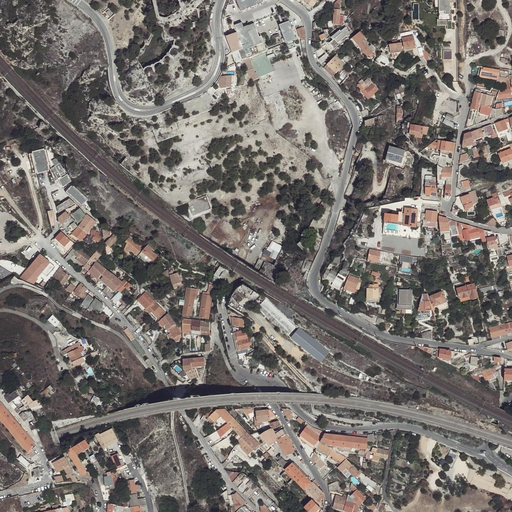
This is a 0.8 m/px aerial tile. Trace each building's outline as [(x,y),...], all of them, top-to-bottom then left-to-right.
[(180,0),(152,0),(153,2),(157,19),(160,22),(164,24),(169,23),(173,21),(181,16),(184,8),(186,9),(186,7),(180,0)] [(262,0),(235,0),(240,12),(264,3),(262,0)] [(454,29),(452,0),(441,0),(442,20),(439,20),(439,26),(447,25),(448,29),(454,29)] [(191,31),(202,29),(198,3),(188,13),(191,31)] [(287,43),(294,41),(296,40),(289,22),(279,26),(286,44),(287,43)] [(173,45),(174,45),(175,39),(165,42),(165,39),(162,30),(156,23),(155,28),(152,31),(153,31),(152,34),(151,34),(150,37),(147,40),(148,41),(147,43),(146,42),(141,50),(142,50),(142,52),(141,52),(139,56),(137,59),(144,71),(145,70),(146,68),(148,66),(151,66),(151,65),(153,64),(153,65),(156,62),(160,62),(160,61),(161,60),(162,60),(164,57),(166,55),(167,55),(166,54),(168,53),(168,52),(169,53),(170,49),(173,47),(172,47),(173,45)] [(226,37),(231,52),(232,52),(244,49),(247,59),(265,52),(266,52),(261,37),(259,38),(254,25),(249,27),(248,26),(244,28),(242,23),(234,26),(237,33),(226,37)] [(329,43),(334,49),(342,42),(341,40),(346,36),(347,37),(351,33),(345,27),(341,31),(340,30),(331,38),(333,40),(329,43)] [(306,32),(304,28),(301,29),(297,30),(301,41),(304,40),(304,41),(306,40),(306,36),(306,32)] [(204,36),(202,29),(191,31),(192,39),(204,36)] [(404,47),(415,44),(413,35),(412,31),(406,32),(407,37),(402,38),(404,47)] [(359,33),(352,39),(358,46),(362,42),(364,41),(365,40),(359,33)] [(208,56),(204,36),(192,39),(186,40),(190,59),(208,56)] [(296,47),(294,41),(287,43),(290,49),(296,47)] [(370,48),(364,41),(362,42),(372,53),(374,51),(371,46),(370,48)] [(372,53),(362,42),(358,46),(360,48),(368,57),(369,56),(372,53)] [(448,60),(452,59),(448,48),(444,50),(448,60)] [(244,49),(232,52),(233,56),(238,55),(247,80),(272,71),(265,52),(247,59),(244,49)] [(324,68),(332,76),(344,65),(335,56),(324,68)] [(497,76),(496,75),(482,73),(482,70),(480,70),(479,76),(498,80),(497,76)] [(221,76),(222,88),(235,87),(234,75),(221,76)] [(366,89),(364,87),(360,83),(357,85),(369,98),(372,95),(371,95),(366,89)] [(373,83),(370,86),(375,91),(378,88),(373,83)] [(370,86),(366,89),(371,95),(375,91),(370,86)] [(511,97),(510,89),(506,89),(497,90),(495,100),(511,97)] [(479,104),(482,94),(475,91),(472,102),(476,103),(479,104)] [(486,95),(482,94),(479,104),(489,107),(492,96),(486,95)] [(489,107),(479,104),(477,112),(489,116),(490,113),(491,109),(491,108),(489,107)] [(454,118),(447,114),(445,118),(452,122),(454,118)] [(377,116),(374,117),(374,118),(365,121),(365,126),(374,123),(377,124),(377,116)] [(502,120),(495,123),(498,132),(507,128),(504,120),(502,120)] [(409,134),(422,136),(422,133),(427,134),(428,127),(423,126),(423,127),(410,124),(409,127),(409,134)] [(491,125),(483,127),(486,136),(491,135),(494,133),(491,125)] [(478,129),(470,132),(473,140),(481,137),(481,135),(478,129)] [(464,134),(462,146),(474,143),(473,140),(470,132),(464,134)] [(451,142),(442,141),(441,149),(449,150),(451,142)] [(485,154),(490,152),(486,143),(481,145),(485,154)] [(394,146),(389,158),(404,164),(409,151),(394,146)] [(45,148),(33,151),(37,170),(50,168),(45,148)] [(511,158),(511,152),(511,149),(499,154),(502,163),(511,158)] [(459,164),(467,161),(468,153),(461,155),(459,164)] [(442,167),(445,167),(446,157),(439,156),(438,163),(438,165),(442,167)] [(51,168),(52,173),(54,172),(56,180),(60,178),(64,184),(71,181),(61,162),(51,168)] [(452,177),(452,168),(442,168),(441,180),(444,180),(445,180),(445,177),(447,177),(452,177)] [(432,171),(427,171),(427,173),(422,173),(421,179),(426,179),(426,181),(431,181),(431,180),(435,180),(435,177),(432,177),(432,171)] [(74,184),(67,191),(83,205),(89,198),(74,184)] [(477,203),(475,192),(475,190),(468,193),(469,195),(472,203),(473,205),(477,203)] [(472,203),(469,195),(461,198),(464,206),(472,203)] [(193,217),(188,203),(174,208),(190,220),(214,212),(208,196),(207,196),(212,210),(193,217)] [(207,196),(188,203),(193,217),(212,210),(207,196)] [(489,206),(497,203),(496,201),(498,200),(497,196),(487,200),(489,206)] [(69,199),(58,207),(62,212),(72,205),(74,204),(69,199)] [(78,206),(74,204),(72,205),(74,209),(73,210),(76,214),(80,210),(78,206)] [(418,210),(405,209),(405,213),(404,220),(417,222),(418,210)] [(76,224),(84,218),(86,216),(80,210),(76,214),(71,218),(66,211),(59,217),(59,221),(66,229),(71,224),(75,228),(78,226),(76,224)] [(434,222),(437,222),(438,212),(427,211),(427,214),(426,220),(426,221),(434,222)] [(399,216),(386,215),(385,221),(403,223),(403,220),(404,220),(405,213),(399,213),(399,216)] [(451,228),(457,226),(455,221),(451,220),(448,219),(440,216),(439,216),(441,232),(450,231),(450,226),(451,228)] [(89,229),(94,223),(88,217),(78,227),(87,234),(90,230),(89,229)] [(491,227),(498,228),(496,220),(493,217),(482,225),(491,227)] [(470,226),(461,223),(461,225),(465,240),(470,238),(469,237),(480,234),(478,228),(470,226)] [(461,225),(457,226),(459,235),(460,241),(465,240),(461,225)] [(78,227),(72,233),(80,241),(87,235),(86,234),(87,234),(78,227)] [(491,231),(484,230),(485,233),(486,239),(487,238),(492,237),(491,231)] [(61,233),(55,240),(66,251),(73,244),(61,233)] [(111,237),(105,243),(110,248),(119,239),(114,234),(111,237)] [(496,237),(492,237),(487,238),(489,245),(497,243),(496,237)] [(265,254),(276,259),(282,245),(271,240),(265,254)] [(128,246),(129,246),(138,254),(142,250),(132,241),(129,245),(128,246)] [(78,249),(74,246),(68,253),(72,256),(73,254),(78,249)] [(153,251),(147,246),(142,252),(152,260),(153,261),(157,257),(152,252),(153,251)] [(503,256),(501,248),(495,249),(497,257),(503,256)] [(85,263),(90,258),(78,249),(73,254),(78,258),(85,263)] [(370,250),(368,259),(382,261),(382,258),(391,259),(392,253),(389,253),(370,250)] [(97,262),(102,255),(96,251),(91,258),(97,262)] [(54,267),(40,254),(19,278),(33,284),(41,273),(46,276),(54,267)] [(412,263),(412,257),(401,255),(400,261),(412,263)] [(83,266),(85,263),(78,258),(76,260),(83,266)] [(95,262),(90,258),(85,263),(91,268),(95,262)] [(265,263),(260,260),(256,268),(262,271),(265,263)] [(107,271),(95,262),(91,268),(96,272),(100,275),(102,277),(107,271)] [(3,265),(0,267),(0,276),(4,280),(11,272),(3,265)] [(225,271),(226,269),(227,268),(222,265),(219,268),(215,275),(217,276),(220,278),(221,278),(221,277),(225,271)] [(69,276),(62,271),(63,270),(60,267),(53,277),(59,282),(59,283),(61,285),(69,276)] [(232,273),(226,269),(225,271),(221,277),(226,280),(225,281),(226,283),(230,285),(231,283),(230,283),(234,277),(233,276),(234,275),(232,274),(232,273)] [(324,279),(327,279),(330,273),(343,281),(345,278),(332,270),(331,272),(327,269),(326,271),(324,276),(324,279)] [(110,284),(112,286),(117,280),(117,279),(107,271),(102,277),(110,283),(110,284)] [(174,274),(170,275),(173,284),(181,281),(181,280),(179,273),(174,274)] [(333,283),(340,287),(343,281),(330,273),(327,279),(333,283)] [(356,289),(359,291),(362,281),(349,276),(344,288),(354,293),(356,289)] [(112,286),(116,289),(121,283),(117,280),(112,286)] [(116,289),(120,293),(125,287),(128,290),(132,286),(124,280),(121,283),(116,289)] [(237,296),(242,299),(244,298),(247,300),(249,297),(256,302),(262,294),(247,283),(237,296)] [(471,298),(477,296),(474,283),(457,288),(459,298),(470,295),(471,298)] [(75,287),(70,284),(66,289),(70,293),(75,287)] [(366,289),(366,298),(377,298),(377,288),(376,288),(376,284),(373,284),(373,285),(367,285),(367,289),(366,289)] [(80,297),(83,300),(85,298),(78,292),(83,287),(79,285),(74,291),(72,294),(79,299),(80,297)] [(85,293),(87,290),(84,286),(83,287),(78,292),(85,298),(88,295),(85,293)] [(195,296),(196,289),(192,288),(187,288),(186,301),(185,306),(184,315),(192,316),(195,296)] [(442,291),(434,295),(430,296),(434,306),(440,304),(439,301),(445,299),(442,291)] [(149,306),(153,303),(145,293),(138,300),(146,310),(149,306)] [(203,294),(200,318),(209,320),(212,296),(208,295),(203,294)] [(89,303),(92,299),(88,295),(83,300),(81,303),(85,307),(89,303)] [(128,301),(124,296),(119,301),(124,305),(128,301)] [(400,296),(398,296),(398,306),(409,306),(409,296),(400,296)] [(418,311),(432,310),(429,298),(421,300),(418,311)] [(98,312),(102,305),(95,299),(88,309),(91,311),(93,308),(98,312)] [(449,308),(445,299),(439,301),(440,304),(434,306),(436,312),(449,308)] [(295,327),(270,305),(264,301),(260,305),(290,332),(295,327)] [(163,310),(156,304),(151,308),(154,311),(158,316),(162,312),(163,311),(163,310)] [(416,319),(434,317),(433,313),(432,310),(418,311),(416,319)] [(47,319),(54,326),(59,321),(52,314),(47,319)] [(163,319),(168,325),(173,320),(168,315),(163,319)] [(234,318),(235,326),(245,328),(243,319),(234,318)] [(375,325),(384,326),(385,322),(385,319),(377,318),(375,325)] [(192,320),(183,319),(183,326),(183,329),(191,331),(191,333),(192,334),(192,320)] [(192,334),(201,335),(201,334),(201,321),(192,320),(192,334)] [(462,328),(461,320),(454,322),(455,329),(462,328)] [(173,321),(168,325),(166,326),(168,331),(170,331),(169,329),(176,326),(173,321)] [(210,332),(210,323),(201,321),(201,334),(211,335),(212,335),(212,332),(210,332)] [(489,328),(491,337),(496,336),(511,332),(511,322),(503,324),(489,328)] [(384,330),(388,332),(393,325),(387,323),(384,330)] [(178,329),(176,326),(169,329),(170,331),(171,333),(174,337),(174,338),(178,336),(180,339),(182,337),(181,335),(182,334),(181,334),(178,329)] [(298,328),(291,338),(322,361),(330,351),(299,327),(298,328)] [(134,338),(126,329),(123,332),(131,341),(134,338)] [(425,339),(435,341),(432,329),(422,335),(425,339)] [(233,333),(235,342),(248,339),(246,330),(233,333)] [(479,343),(487,342),(485,334),(482,334),(477,336),(479,343)] [(146,353),(134,338),(131,341),(143,356),(146,353)] [(235,342),(238,351),(241,350),(250,348),(248,339),(235,342)] [(65,350),(67,354),(78,349),(80,352),(84,350),(82,347),(80,347),(78,343),(65,350)] [(78,349),(67,354),(72,363),(78,360),(83,358),(80,352),(78,349)] [(450,351),(440,349),(440,352),(439,358),(449,359),(450,351)] [(146,360),(151,367),(154,365),(150,358),(146,360)] [(191,358),(183,359),(183,368),(185,371),(192,368),(192,364),(191,364),(191,363),(191,358)] [(491,369),(481,372),(483,375),(485,381),(494,378),(491,369)] [(4,398),(17,412),(20,410),(13,401),(21,395),(17,390),(11,394),(9,391),(6,393),(4,391),(2,393),(5,397),(4,398)] [(26,406),(29,403),(24,398),(21,400),(26,406)] [(0,417),(28,452),(32,448),(31,447),(35,444),(31,440),(0,402),(0,417)] [(269,409),(261,410),(256,411),(257,417),(254,417),(255,425),(263,425),(263,422),(262,420),(270,420),(269,416),(269,409)] [(223,410),(218,410),(214,412),(213,411),(210,413),(212,415),(209,418),(208,419),(213,425),(222,417),(221,416),(225,412),(223,410)] [(23,411),(19,415),(24,421),(28,418),(23,411)] [(232,427),(242,437),(248,444),(252,440),(253,439),(226,411),(225,412),(221,416),(222,417),(229,424),(232,427)] [(204,424),(208,419),(209,418),(205,414),(201,420),(204,424)] [(188,437),(192,435),(189,430),(187,424),(183,427),(186,432),(185,432),(188,437)] [(225,433),(232,427),(229,424),(221,429),(225,433)] [(325,432),(322,431),(321,430),(314,428),(312,427),(308,424),(299,437),(313,447),(315,445),(316,446),(315,448),(316,449),(317,447),(320,442),(321,440),(325,434),(325,432)] [(101,434),(100,432),(96,434),(99,439),(103,438),(107,447),(119,441),(113,428),(101,434)] [(275,434),(271,428),(269,428),(264,431),(260,435),(269,444),(273,441),(276,439),(286,433),(284,428),(275,434)] [(294,449),(286,433),(276,439),(285,455),(294,449)] [(325,434),(321,440),(330,445),(364,449),(367,449),(368,442),(368,438),(366,438),(362,438),(340,435),(338,435),(331,434),(325,434)] [(248,444),(242,437),(239,442),(242,445),(244,443),(246,444),(243,446),(243,448),(244,449),(249,454),(257,446),(252,440),(248,444)] [(88,443),(85,439),(67,450),(82,475),(80,475),(82,480),(90,479),(74,452),(88,443)] [(320,442),(317,447),(318,448),(330,455),(334,457),(342,462),(346,458),(329,447),(320,442)] [(305,450),(311,460),(315,453),(309,445),(305,450)] [(318,448),(317,447),(316,449),(317,450),(328,457),(330,455),(318,448)] [(32,448),(28,452),(26,453),(34,462),(39,458),(32,448)] [(388,459),(389,452),(378,449),(376,453),(375,456),(381,457),(388,459)] [(321,475),(323,479),(332,470),(329,467),(327,468),(315,453),(311,460),(321,475)] [(94,454),(87,458),(91,465),(98,461),(94,454)] [(127,480),(122,468),(123,468),(120,461),(118,461),(117,457),(119,457),(118,454),(112,456),(117,473),(120,472),(124,481),(127,480)] [(16,461),(26,469),(29,464),(20,456),(16,461)] [(285,469),(292,463),(292,462),(286,461),(282,457),(278,462),(285,469)] [(66,467),(62,459),(53,464),(57,471),(56,471),(58,474),(65,469),(64,468),(66,467)] [(361,472),(354,466),(353,466),(347,459),(337,468),(341,472),(345,468),(348,471),(356,478),(361,472)] [(285,469),(305,489),(306,489),(312,483),(311,482),(292,463),(285,469)] [(64,468),(65,469),(68,475),(66,476),(68,480),(71,478),(74,483),(79,482),(71,469),(70,470),(68,466),(66,467),(64,468)] [(239,474),(225,470),(231,480),(235,476),(237,476),(239,474)] [(280,476),(283,479),(288,483),(289,482),(290,481),(293,479),(285,471),(280,476)] [(241,474),(232,482),(238,488),(248,478),(244,474),(241,474)] [(238,488),(243,493),(254,483),(248,478),(238,488)] [(145,511),(144,501),(141,502),(141,499),(138,499),(136,490),(139,489),(139,485),(136,485),(135,480),(130,481),(132,495),(129,496),(130,507),(127,508),(127,511),(145,511)] [(316,499),(323,493),(313,483),(312,482),(311,482),(312,483),(306,489),(316,499)] [(337,482),(328,485),(331,493),(340,489),(337,482)] [(254,483),(243,493),(249,499),(259,488),(254,483)] [(309,502),(312,499),(304,490),(297,483),(294,485),(293,486),(295,488),(308,501),(309,502)] [(236,492),(235,494),(236,498),(236,499),(239,503),(243,506),(247,502),(236,492)] [(359,505),(366,498),(360,492),(357,494),(353,498),(353,499),(355,502),(357,503),(358,504),(359,505)] [(353,499),(348,494),(348,496),(347,499),(347,501),(355,503),(355,502),(353,499)] [(333,507),(344,510),(347,501),(347,499),(346,498),(343,498),(337,496),(333,507)] [(321,511),(323,510),(320,507),(312,499),(309,502),(304,507),(309,511),(321,511)] [(269,502),(275,508),(278,506),(271,500),(269,502)] [(347,501),(344,510),(349,511),(352,511),(355,503),(347,501)] [(254,511),(254,509),(247,502),(243,506),(248,511),(254,511)]
